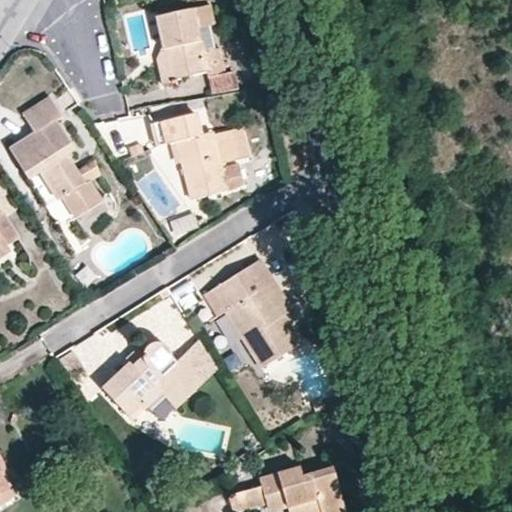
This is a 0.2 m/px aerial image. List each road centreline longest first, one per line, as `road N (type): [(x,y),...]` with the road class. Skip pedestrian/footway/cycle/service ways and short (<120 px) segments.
road 1 (tertiary): [(435,511),(293,0)]
road 2 (unknown): [(337,167),(0,382)]
